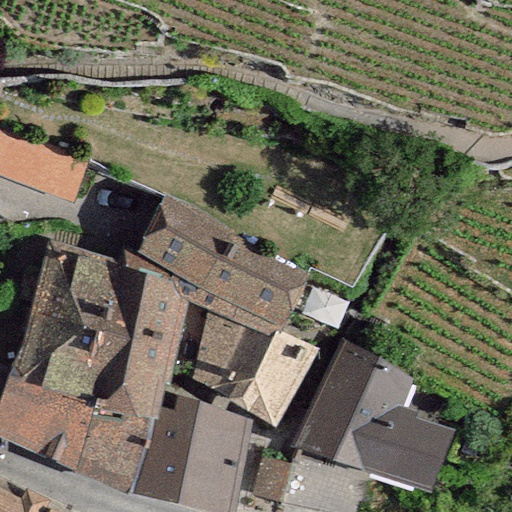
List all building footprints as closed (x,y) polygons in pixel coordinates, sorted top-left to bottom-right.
[(115,118),(93,162),(151,190),(173,146),(115,118)] [(90,159),(0,126),(0,173),(75,200),(90,159)] [(309,272),(166,195),(148,235),(147,242),(148,247),(148,253),(150,261),(187,280),(184,294),(199,300),(278,337),(281,330),(309,272)] [(120,267),(55,248),(46,271),(28,265),(19,298),(25,301),(39,306),(32,330),(17,379),(95,408),(77,468),(137,488),(163,391),(184,294),(187,280),(150,261),(127,249),(124,258),(120,267)] [(278,337),(199,300),(180,362),(195,368),(193,378),(275,420),(278,415),(311,353),(278,337)] [(412,380),(346,340),(308,425),(297,448),(293,464),(283,502),(327,511),(362,511),(371,470),(431,488),(453,432),(401,410),(412,380)] [(0,430),(77,468),(95,408),(17,379),(8,375),(11,369),(0,364),(0,430)] [(236,415),(201,402),(163,391),(137,488),(182,499),(231,506),(245,427),(244,423),(242,420),(236,415)] [(283,502),(293,464),(263,457),(253,495),(283,502)] [(55,511),(0,481),(0,511),(55,511)]
